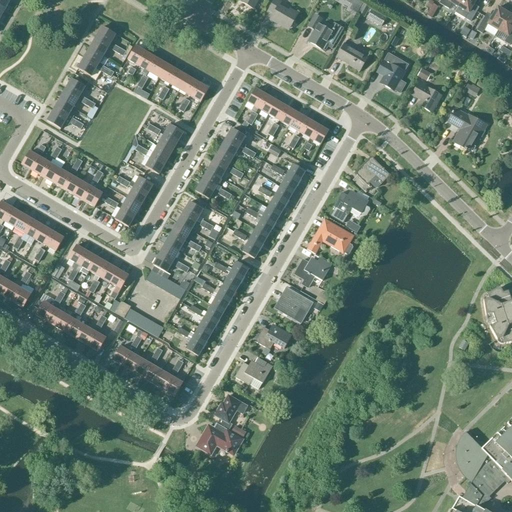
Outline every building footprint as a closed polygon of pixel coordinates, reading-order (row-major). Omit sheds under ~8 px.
[(242,0),(241,3),(253,10),(258,0),(242,0)] [(288,31),(298,15),(290,10),(289,12),(279,6),(280,3),(275,0),(274,0),(268,11),(274,14),(270,20),(288,31)] [(462,0),(441,0),(439,3),(449,9),(452,4),(458,7),(462,0)] [(462,0),(458,7),(468,13),(465,19),(470,22),(477,11),(471,8),(476,0),(462,0)] [(363,5),(358,14),(364,18),(370,8),(363,5)] [(438,8),(433,5),(430,10),(429,10),(434,13),(438,8)] [(508,14),(497,8),(490,19),(485,16),(477,31),(482,34),(487,25),(498,31),(508,14)] [(387,18),(372,9),(367,19),(382,28),(387,18)] [(511,16),(508,14),(498,31),(508,37),(504,42),(510,45),(511,41),(511,32),(511,31),(511,29),(511,16)] [(322,50),(325,46),(332,50),(342,32),(334,27),(331,33),(319,26),(322,21),(315,17),(308,28),(315,31),(309,42),(322,50)] [(96,38),(110,46),(116,36),(102,28),(96,38)] [(468,38),(472,40),(476,34),(472,31),(468,38)] [(104,57),(110,46),(96,38),(90,49),(104,57)] [(393,38),(389,46),(394,48),(399,41),(393,38)] [(344,45),(336,58),(359,72),(367,58),(349,47),(344,45)] [(137,66),(145,53),(136,47),(128,61),(137,66)] [(98,67),(104,57),(90,49),(84,59),(98,67)] [(121,49),(118,54),(124,57),(125,55),(126,52),(121,49)] [(503,49),(500,53),(502,54),(499,59),(505,63),(511,53),(503,49)] [(148,73),(156,59),(145,53),(137,66),(144,70),(141,75),(143,76),(145,77),(148,73)] [(384,62),(377,73),(385,77),(380,84),(393,92),(394,91),(400,95),(406,85),(399,81),(404,73),(407,66),(388,55),(384,62)] [(78,70),(92,78),(98,67),(84,59),(78,70)] [(158,79),(166,65),(156,59),(148,73),(158,79)] [(169,85),(177,71),(166,65),(158,79),(169,85)] [(136,71),(131,68),(128,73),(133,77),(136,71)] [(431,75),(422,70),(418,77),(426,82),(431,75)] [(179,91),(187,77),(177,71),(169,85),(179,91)] [(190,97),(198,84),(187,77),(179,91),(190,97)] [(66,91),(79,99),(85,88),(72,80),(66,91)] [(140,81),(137,87),(142,90),(145,84),(140,81)] [(432,114),(441,97),(425,87),(426,86),(420,82),(412,95),(421,101),(418,106),(432,114)] [(473,97),(478,89),(468,83),(463,92),(473,97)] [(190,97),(201,103),(208,90),(198,84),(190,97)] [(255,90),(247,103),(254,107),(251,112),(252,113),(255,114),(258,110),(257,109),(265,95),(255,90)] [(73,109),(79,99),(66,91),(59,101),(73,109)] [(268,115),(276,102),(265,95),(257,109),(258,110),(268,115)] [(59,101),(53,112),(71,122),(70,124),(75,127),(78,122),(73,119),(74,117),(70,114),(73,109),(59,101)] [(279,121),(287,108),(276,102),(268,115),(279,121)] [(182,105),(179,110),(184,113),(187,108),(182,105)] [(289,128),(297,114),(287,108),(279,121),(289,128)] [(480,138),(487,126),(468,116),(468,117),(455,109),(447,123),(462,131),(454,144),(464,150),(469,153),(478,137),(480,138)] [(53,112),(47,122),(61,130),(65,124),(69,126),(70,124),(71,122),(53,112)] [(300,134),(308,120),(297,114),(289,128),(300,134)] [(245,122),(242,127),(247,129),(249,125),(251,126),(254,121),(249,118),(246,123),(245,122)] [(310,140),(318,126),(308,120),(300,134),(310,140)] [(78,122),(75,127),(81,130),(82,129),(84,126),(78,122)] [(154,127),(163,133),(166,128),(157,122),(154,127)] [(164,137),(177,144),(183,134),(170,126),(164,137)] [(321,146),(329,132),(318,126),(310,140),(315,142),(321,146)] [(231,130),(225,140),(243,151),(245,149),(246,146),(241,144),(245,138),(231,130)] [(171,155),(177,144),(164,137),(158,147),(171,155)] [(225,140),(219,151),(233,159),(236,153),(241,156),(242,154),(243,151),(225,140)] [(130,145),(121,161),(122,161),(127,164),(131,156),(131,152),(135,151),(136,149),(131,146),(130,145)] [(158,147),(151,158),(165,165),(171,155),(158,147)] [(276,150),(271,147),(268,153),(277,158),(281,152),(276,150)] [(243,151),(242,154),(247,157),(250,152),(245,149),(243,151)] [(227,169),(233,159),(219,151),(213,161),(227,169)] [(250,152),(247,157),(253,160),(255,155),(250,152)] [(31,172),(39,158),(29,153),(21,166),(31,172)] [(146,157),(144,159),(149,162),(145,168),(159,176),(165,165),(151,158),(147,155),(146,157)] [(42,178),(49,164),(39,158),(31,172),(42,178)] [(369,183),(374,188),(378,188),(382,183),(390,176),(371,158),(355,174),(358,177),(354,181),(365,193),(371,187),(368,184),(369,183)] [(57,163),(55,162),(53,160),(50,165),(49,164),(42,178),(52,184),(60,170),(54,167),(57,163)] [(221,180),(227,169),(213,161),(207,172),(221,180)] [(291,165),(285,175),(299,183),(305,173),(291,165)] [(272,168),(270,170),(277,174),(278,171),(279,169),(273,166),(272,168)] [(63,190),(71,177),(60,170),(52,184),(63,190)] [(71,177),(63,190),(73,196),(81,183),(75,179),(78,175),(76,174),(73,172),(71,177)] [(207,172),(201,183),(215,191),(219,193),(221,190),(222,188),(217,186),(221,180),(207,172)] [(293,194),(299,183),(285,175),(279,186),(293,194)] [(130,184),(129,186),(133,189),(147,197),(153,186),(139,178),(135,185),(131,182),(130,184)] [(92,189),(81,183),(73,196),(84,202),(92,189)] [(209,201),(215,191),(201,183),(195,193),(209,201)] [(102,195),(96,191),(98,187),(97,186),(94,184),(92,189),(84,202),(95,208),(102,195)] [(287,204),(293,194),(279,186),(273,196),(287,204)] [(258,192),(264,195),(266,190),(261,187),(259,190),(258,192)] [(141,207),(147,197),(133,189),(127,199),(141,207)] [(266,190),(264,195),(269,198),(272,193),(266,190)] [(333,208),(335,209),(330,217),(343,224),(348,216),(352,209),(365,217),(366,216),(369,211),(369,209),(366,207),(369,202),(357,195),(353,200),(342,193),(333,208)] [(281,215),(287,204),(273,196),(267,207),(281,215)] [(135,218),(141,207),(127,199),(121,210),(135,218)] [(4,222),(12,209),(1,203),(0,203),(0,220),(3,222),(4,222)] [(189,203),(183,214),(197,222),(201,224),(203,222),(203,220),(199,217),(203,211),(189,203)] [(259,215),(259,216),(261,218),(275,225),(281,215),(267,207),(263,213),(261,212),(259,215)] [(12,209),(4,222),(14,228),(22,215),(12,209)] [(129,228),(135,218),(121,210),(115,220),(129,228)] [(191,232),(197,222),(183,214),(177,224),(191,232)] [(25,235),(32,221),(22,215),(14,228),(25,235)] [(255,228),(254,229),(268,237),(275,225),(261,218),(260,219),(255,228)] [(25,235),(22,239),(24,240),(23,242),(25,243),(28,237),(35,241),(43,227),(32,221),(25,235)] [(325,222),(308,252),(315,255),(323,241),(347,255),(349,254),(352,249),(351,247),(350,246),(350,245),(347,244),(351,238),(353,239),(341,232),(325,222)] [(185,243),(185,242),(191,232),(177,224),(171,235),(185,243)] [(45,247),(53,233),(43,227),(35,241),(45,247)] [(268,237),(254,229),(248,240),(262,248),(268,237)] [(241,234),(236,230),(234,233),(233,235),(238,239),(241,234)] [(53,233),(45,247),(56,253),(64,239),(53,233)] [(244,246),(241,252),(255,260),(262,248),(248,240),(246,239),(247,237),(241,234),(238,239),(243,242),(242,244),(244,246)] [(171,235),(165,246),(179,254),(185,243),(171,235)] [(173,264),(179,254),(165,246),(159,256),(173,264)] [(76,247),(68,260),(75,264),(72,268),(74,269),(76,271),(87,253),(76,247)] [(87,253),(76,271),(78,272),(80,273),(83,269),(89,272),(97,259),(87,253)] [(167,274),(173,264),(159,256),(153,267),(154,267),(167,274)] [(97,259),(89,272),(95,276),(93,280),(95,281),(97,283),(100,278),(107,265),(97,259)] [(322,283),(330,270),(332,266),(320,259),(318,263),(315,269),(303,262),(294,276),(304,282),(302,285),(309,289),(315,279),(322,283)] [(222,266),(217,263),(214,268),(219,271),(222,266)] [(228,273),(243,281),(249,271),(234,263),(231,269),(229,268),(226,272),(228,273)] [(229,268),(223,264),(222,266),(219,271),(225,274),(226,272),(229,268)] [(110,285),(118,271),(107,265),(100,278),(110,285)] [(207,274),(210,269),(204,266),(201,271),(207,274)] [(58,267),(52,277),(58,280),(64,270),(58,267)] [(170,277),(167,274),(154,267),(152,272),(156,275),(161,278),(165,280),(167,281),(170,277)] [(115,301),(121,291),(128,278),(118,271),(110,285),(116,288),(110,298),(115,301)] [(151,285),(156,275),(152,272),(146,282),(151,285)] [(236,292),(243,281),(228,273),(222,284),(236,292)] [(155,287),(161,278),(156,275),(151,285),(155,287)] [(0,296),(2,297),(10,283),(0,277),(0,296)] [(160,290),(165,280),(161,278),(155,287),(160,290)] [(197,278),(194,282),(203,286),(203,287),(205,284),(206,283),(197,278)] [(10,283),(2,297),(12,303),(20,289),(23,285),(12,279),(10,283)] [(170,283),(167,281),(165,280),(160,290),(164,293),(170,283)] [(169,295),(175,286),(170,283),(164,293),(169,295)] [(217,288),(214,294),(230,303),(236,292),(222,284),(219,289),(217,288)] [(20,289),(12,303),(23,310),(34,291),(25,286),(23,285),(20,289)] [(175,299),(180,289),(175,286),(169,295),(175,299)] [(208,290),(207,292),(213,295),(214,293),(215,290),(209,287),(208,290)] [(511,302),(511,303),(508,292),(503,294),(500,288),(486,296),(485,297),(484,298),(483,299),(483,300),(483,301),(483,302),(486,317),(486,319),(486,321),(487,322),(487,324),(488,326),(489,327),(497,342),(498,343),(499,344),(500,345),(502,345),(504,345),(511,343),(511,302)] [(175,299),(180,301),(180,302),(186,292),(180,289),(175,299)] [(286,290),(275,310),(300,324),(312,305),(286,290)] [(214,299),(210,306),(224,314),(230,303),(214,294),(214,293),(213,295),(212,297),(214,299)] [(319,303),(324,306),(329,298),(320,293),(315,301),(319,303)] [(44,303),(36,317),(46,323),(54,309),(53,309),(56,304),(54,303),(55,302),(44,295),(40,301),(44,303)] [(77,302),(81,304),(83,306),(86,301),(80,297),(77,302)] [(114,314),(120,305),(115,302),(110,311),(114,314)] [(130,309),(122,304),(121,303),(120,305),(114,314),(124,320),(129,310),(130,309)] [(54,309),(46,323),(56,329),(64,316),(58,312),(61,307),(59,306),(56,304),(53,309),(54,309)] [(190,308),(189,311),(195,314),(198,309),(192,306),(190,308)] [(218,325),(224,314),(210,306),(204,316),(218,325)] [(198,309),(195,314),(200,317),(203,313),(198,309)] [(129,322),(134,313),(129,310),(124,320),(129,322)] [(133,325),(139,316),(134,313),(129,322),(133,325)] [(56,329),(67,335),(77,317),(75,315),(73,314),(70,319),(64,316),(56,329)] [(138,328),(144,319),(139,316),(133,325),(138,328)] [(211,335),(218,325),(204,316),(197,327),(211,335)] [(77,317),(67,335),(77,341),(85,328),(78,324),(81,319),(79,318),(77,317)] [(143,331),(148,321),(144,319),(138,328),(143,331)] [(123,323),(118,320),(111,330),(117,334),(123,323)] [(149,334),(154,324),(148,321),(143,331),(149,334)] [(154,337),(159,327),(154,324),(149,334),(154,337)] [(164,330),(163,330),(159,327),(154,337),(158,339),(164,330)] [(190,334),(189,337),(205,346),(211,335),(197,327),(193,334),(191,333),(190,334)] [(88,347),(96,334),(85,328),(77,341),(88,347)] [(255,343),(269,351),(273,345),(284,351),(292,338),(279,330),(276,336),(264,329),(255,343)] [(184,331),(182,336),(187,339),(189,337),(190,334),(184,331)] [(142,333),(139,338),(142,340),(144,341),(147,336),(145,335),(142,333)] [(96,334),(88,347),(98,353),(106,340),(96,334)] [(188,343),(184,350),(198,358),(205,346),(189,337),(187,339),(186,342),(188,343)] [(464,352),(468,345),(463,342),(459,349),(464,352)] [(123,368),(131,354),(120,348),(112,362),(123,368)] [(133,374),(141,361),(131,354),(123,368),(133,374)] [(243,364),(235,379),(249,387),(250,386),(258,390),(261,385),(263,386),(270,373),(273,368),(258,359),(255,364),(258,366),(255,371),(243,364)] [(143,380),(151,367),(141,361),(133,374),(143,380)] [(154,386),(162,373),(151,367),(143,380),(154,386)] [(172,379),(171,378),(162,373),(154,386),(164,392),(172,379)] [(172,379),(164,392),(175,399),(183,385),(175,381),(172,379)] [(241,403),(240,405),(228,398),(222,408),(220,408),(215,417),(221,421),(218,426),(229,432),(232,426),(229,425),(236,412),(243,416),(248,407),(241,403)] [(511,419),(507,425),(511,429),(501,439),(497,435),(490,441),(481,450),(478,446),(470,438),(465,434),(465,433),(464,434),(466,435),(460,441),(461,441),(457,448),(458,448),(455,456),(457,456),(456,464),(458,464),(460,472),(461,472),(466,478),(465,479),(471,483),(468,489),(462,499),(459,498),(456,502),(451,511),(450,511),(484,511),(482,511),(480,510),(483,504),(488,498),(490,500),(491,500),(489,498),(504,482),(507,485),(510,482),(511,483),(511,419)] [(244,440),(229,432),(218,426),(215,431),(209,428),(203,438),(205,439),(199,449),(211,456),(217,446),(235,456),(244,440)] [(231,432),(243,439),(246,433),(234,427),(231,432)]
